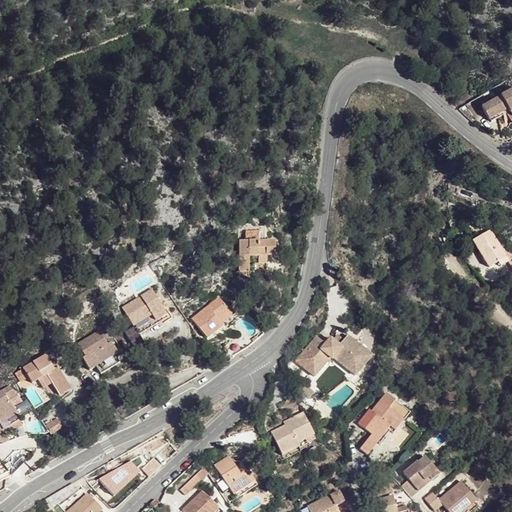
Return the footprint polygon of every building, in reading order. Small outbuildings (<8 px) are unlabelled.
[(511,73),(507,77),(504,71),(471,91),(477,100),(484,96),(485,99),(495,93),(494,91),(497,89),(498,91),(503,100),(508,97),(511,94),(511,91),(510,88),(511,87),(511,73)] [(498,262),(509,253),(500,240),(491,228),(474,240),(492,266),(498,262)] [(276,247),(277,240),(263,239),(263,247),(276,247)] [(294,247),(276,247),(263,247),(256,247),(255,277),(265,278),(266,262),(275,263),(276,262),(284,262),(293,262),(294,247)] [(511,258),(511,256),(509,253),(498,262),(501,266),(511,258)] [(284,270),(275,269),(275,277),(284,277),(284,270)] [(183,324),(168,296),(137,314),(153,341),(168,333),(183,324)] [(235,305),(208,326),(224,345),(240,333),(238,331),(234,327),(245,318),(235,305)] [(248,316),(245,318),(234,327),(238,331),(252,321),(248,316)] [(316,347),(305,358),(320,371),(328,363),(332,366),(341,356),(346,357),(358,369),(361,366),(368,371),(383,355),(359,333),(354,340),(348,345),(343,339),(341,337),(335,343),(327,335),(316,347)] [(348,335),(343,339),(348,345),(354,340),(348,335)] [(119,344),(115,336),(93,349),(100,362),(103,366),(100,368),(105,376),(111,372),(115,380),(125,374),(135,369),(130,360),(133,359),(123,342),(119,344)] [(237,352),(241,352),(255,343),(251,336),(232,347),(234,351),(237,352)] [(69,373),(66,368),(60,358),(38,372),(44,382),(47,387),(53,384),(59,393),(67,388),(69,391),(71,394),(82,387),(74,373),(73,371),(69,373)] [(328,363),(320,371),(325,375),(332,366),(328,363)] [(73,364),(66,368),(69,373),(73,371),(74,373),(77,371),(73,364)] [(361,366),(358,369),(364,375),(368,371),(361,366)] [(36,386),(44,382),(38,372),(30,377),(36,386)] [(324,392),(314,382),(313,392),(318,398),(324,392)] [(86,394),(82,387),(71,394),(74,400),(86,394)] [(24,392),(0,405),(0,423),(4,431),(2,432),(11,449),(14,447),(15,449),(19,447),(22,445),(19,440),(36,430),(33,425),(34,424),(25,408),(23,404),(31,399),(24,392)] [(381,409),(368,424),(381,434),(385,428),(389,432),(392,435),(399,426),(402,428),(411,417),(399,408),(407,400),(397,393),(383,410),(381,409)] [(34,403),(31,399),(23,404),(25,408),(34,403)] [(291,425),(288,426),(297,443),(314,435),(303,412),(288,419),(291,425)] [(278,429),(270,432),(281,456),(299,448),(297,443),(288,426),(286,428),(285,425),(278,429)] [(380,436),(369,449),(376,455),(386,442),(380,436)] [(424,456),(402,473),(408,480),(400,487),(410,498),(417,492),(439,475),(424,456)] [(233,463),(226,468),(235,483),(240,492),(244,497),(247,501),(264,490),(261,486),(254,474),(252,475),(250,471),(241,458),(233,463)] [(132,460),(100,478),(115,496),(142,471),(132,460)] [(185,494),(207,473),(202,467),(180,488),(185,494)] [(214,468),(207,475),(212,481),(218,475),(214,468)] [(198,483),(189,491),(194,497),(212,481),(207,475),(198,483)] [(343,482),(337,485),(339,491),(345,488),(343,482)] [(240,492),(235,483),(229,487),(234,496),(240,492)] [(432,494),(424,500),(429,506),(434,511),(441,505),(446,511),(470,511),(476,508),(473,504),(475,502),(460,483),(437,500),(432,494)] [(215,491),(194,511),(195,511),(227,511),(231,509),(215,491)] [(337,491),(305,506),(308,511),(337,511),(334,505),(342,501),(337,491)] [(392,496),(377,500),(379,511),(407,511),(405,511),(403,503),(395,505),(392,496)] [(112,511),(108,507),(101,499),(86,511),(112,511)]
